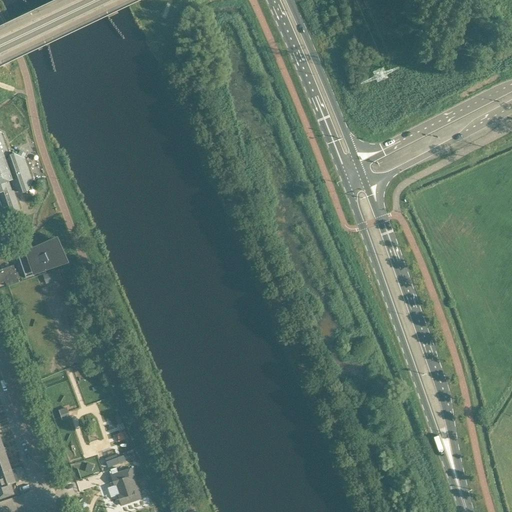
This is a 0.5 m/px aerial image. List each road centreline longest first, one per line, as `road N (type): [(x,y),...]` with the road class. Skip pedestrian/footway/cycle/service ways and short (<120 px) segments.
road 1 (primary): [(346,182),(456,497)]
road 2 (primary): [(456,497),(444,401),(366,185)]
road 3 (primary): [(268,0),(346,182)]
road 4 (primary): [(356,162),(288,0)]
road 5 (tertiary): [(511,87),(356,162)]
road 6 (tertiary): [(366,185),(511,109)]
road 7 (residential): [(49,496),(0,356)]
